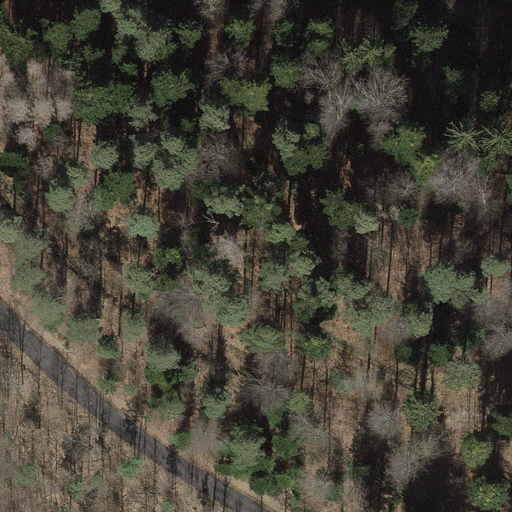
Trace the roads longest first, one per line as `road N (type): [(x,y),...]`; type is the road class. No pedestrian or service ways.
road 1 (track): [(511,394),(386,404),(316,398),(215,356),(88,286),(0,193)]
road 2 (unclassified): [(0,313),(88,405),(259,511)]
